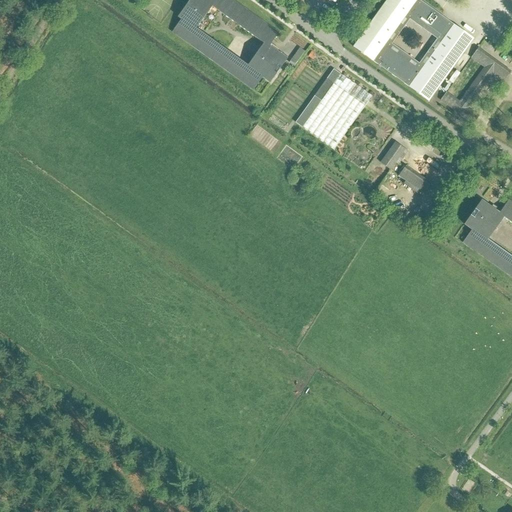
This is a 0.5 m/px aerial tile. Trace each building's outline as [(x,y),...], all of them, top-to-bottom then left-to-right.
[(253,90),(262,77),(270,83),(287,59),(269,46),(278,33),(232,0),(190,0),(178,17),(181,19),(172,32),(253,90)] [(463,53),(473,39),(454,25),(443,17),(419,0),(387,0),(353,47),(379,66),(382,68),(428,101),(451,69),(463,53)] [(293,66),(304,51),(299,48),(289,62),(293,66)] [(503,82),(509,73),(477,50),(471,58),(484,68),(459,102),(446,92),(440,101),(460,115),(461,116),(473,124),(479,116),(468,108),(493,74),(503,82)] [(321,101),(302,128),(333,150),(364,106),(368,101),(371,96),(340,74),(333,69),(327,79),(314,96),(321,101)] [(460,115),(457,120),(458,121),(469,129),(473,124),(461,116),(460,115)] [(418,143),(443,160),(446,155),(422,137),(418,143)] [(390,170),(405,150),(394,143),(380,163),(390,170)] [(424,194),(429,186),(404,168),(398,176),(424,194)] [(451,172),(436,192),(444,198),(458,178),(451,172)] [(472,193),(480,182),(475,178),(468,189),(472,193)] [(377,203),(380,197),(369,192),(366,197),(377,203)] [(499,213),(490,207),(481,200),(464,225),(471,230),(462,243),(511,278),(511,202),(508,200),(505,204),(501,211),(499,213)]
